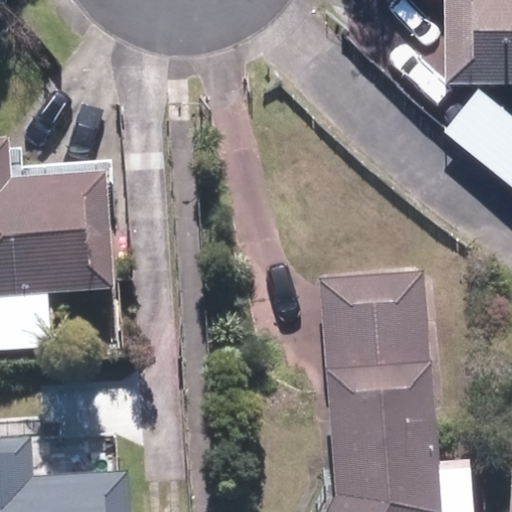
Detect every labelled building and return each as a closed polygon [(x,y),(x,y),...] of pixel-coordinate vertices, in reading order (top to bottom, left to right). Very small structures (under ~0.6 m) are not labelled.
[(511,0),(449,0),(450,67),(511,66),(511,0)] [(511,102),(482,79),(451,118),(511,165),(511,102)] [(4,147),(0,147),(0,279),(114,276),(111,174),(5,180),(4,147)] [(418,268),(317,280),(341,481),(327,511),(443,511),(447,507),(418,268)] [(57,291),(0,292),(0,344),(58,344),(57,291)] [(34,423),(0,424),(0,511),(137,511),(136,477),(36,480),(34,423)]
